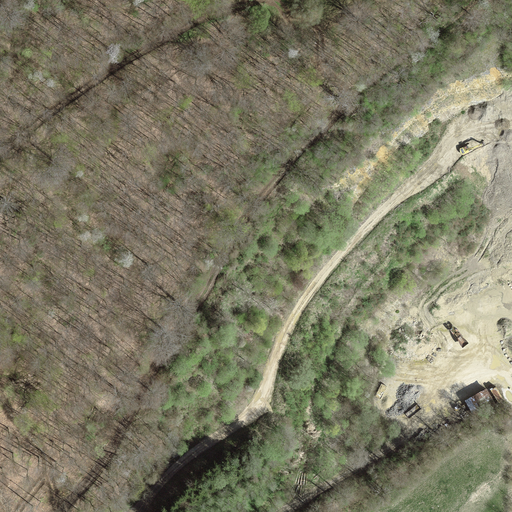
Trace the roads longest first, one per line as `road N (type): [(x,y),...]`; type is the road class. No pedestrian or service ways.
road 1 (track): [(142,511),(170,470),(260,404),(305,291),(422,176)]
road 2 (track): [(251,0),(172,34),(93,83),(0,158)]
road 3 (track): [(511,392),(501,381),(467,387),(285,511)]
